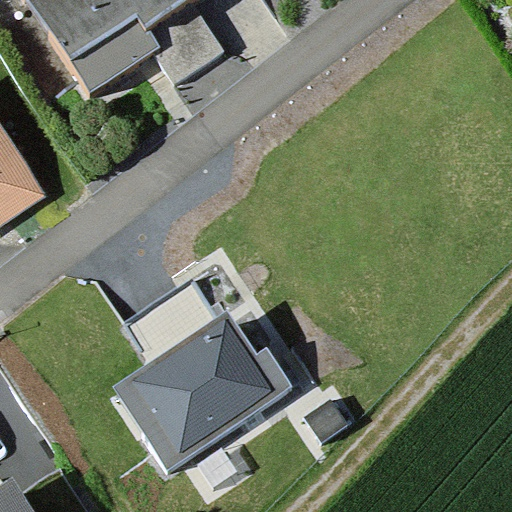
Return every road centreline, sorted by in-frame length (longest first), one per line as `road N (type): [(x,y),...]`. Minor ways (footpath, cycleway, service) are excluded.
road 1 (residential): [(373,0),(0,293)]
road 2 (track): [(296,511),(511,276)]
